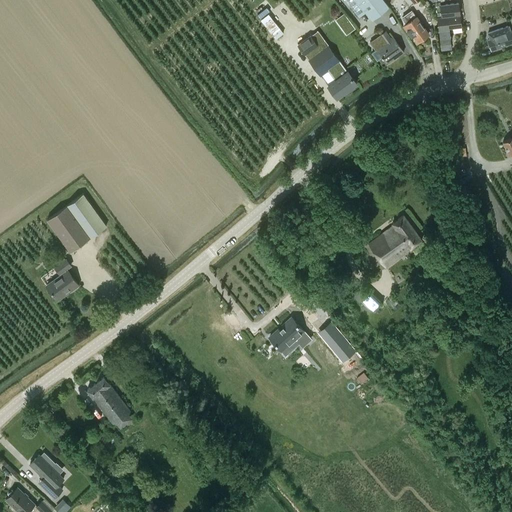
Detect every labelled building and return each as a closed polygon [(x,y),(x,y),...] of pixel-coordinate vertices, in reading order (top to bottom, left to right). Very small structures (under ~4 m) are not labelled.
[(384,0),(346,0),(360,16),(366,11),(372,19),(389,6),(384,0)] [(435,8),(437,17),(442,16),(460,14),(458,3),(440,5),(440,1),(431,3),(435,8)] [(416,16),(411,10),(402,17),(403,25),(411,36),(414,34),(418,41),(428,34),(416,16)] [(276,39),(284,33),(268,14),(261,20),(276,39)] [(349,21),(344,14),(336,19),(342,26),(347,34),(354,28),(349,21)] [(451,49),(450,39),(449,28),(461,27),(459,15),(437,18),(441,51),(451,49)] [(491,50),(506,45),(505,44),(511,42),(511,31),(510,25),(487,33),(489,39),(488,39),(491,50)] [(339,61),(318,30),(296,44),(319,75),(328,69),(339,61)] [(394,59),(405,52),(393,36),(391,38),(386,31),(370,43),(376,50),(377,49),(387,63),(393,58),(394,59)] [(339,61),(328,69),(336,81),(327,86),(336,99),(357,84),(347,72),(339,61)] [(511,154),(511,137),(503,141),(509,155),(511,154)] [(83,193),(47,219),(70,251),(106,226),(83,193)] [(393,226),(368,244),(385,267),(410,249),(410,248),(421,240),(404,216),(391,223),(393,226)] [(67,269),(72,266),(66,258),(65,259),(61,253),(52,260),(56,265),(54,267),(60,276),(47,286),(57,300),(78,285),(67,270),(67,269)] [(381,302),(363,284),(352,295),(359,303),(362,300),(373,310),(381,302)] [(410,295),(401,287),(393,293),(402,300),(410,295)] [(310,342),(292,318),(291,319),(264,338),(282,362),(310,342)] [(333,322),(323,330),(319,333),(343,362),(351,355),(356,351),(333,322)] [(112,424),(129,411),(104,377),(87,390),(112,424)] [(43,451),(39,455),(51,465),(54,462),(43,451)] [(30,464),(49,483),(44,488),(54,498),(62,489),(57,485),(63,479),(39,455),(30,464)] [(35,511),(38,509),(40,511),(50,511),(53,510),(41,500),(36,505),(34,504),(35,504),(17,487),(6,499),(18,511),(26,511),(29,509),(32,511),(35,511)] [(71,506),(62,498),(58,502),(67,510),(71,506)]
